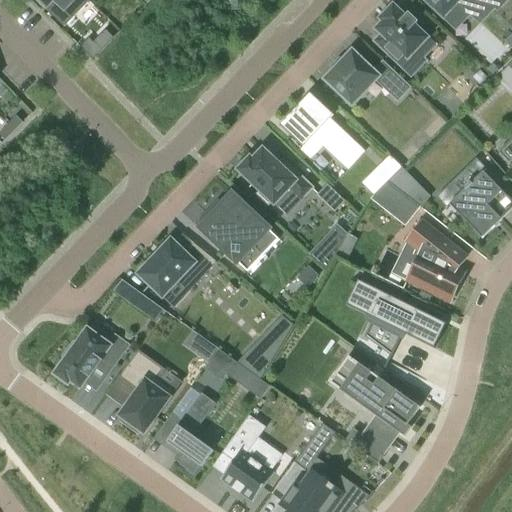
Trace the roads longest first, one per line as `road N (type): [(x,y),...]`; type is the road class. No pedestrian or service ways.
road 1 (residential): [(368,0),(86,301),(44,294)]
road 2 (residential): [(400,511),(448,441),(492,286),(511,264)]
road 3 (unclassified): [(143,172),(324,0)]
road 4 (residential): [(0,374),(193,511)]
road 5 (residential): [(143,172),(0,19)]
road 6 (unclassified): [(44,294),(143,172)]
